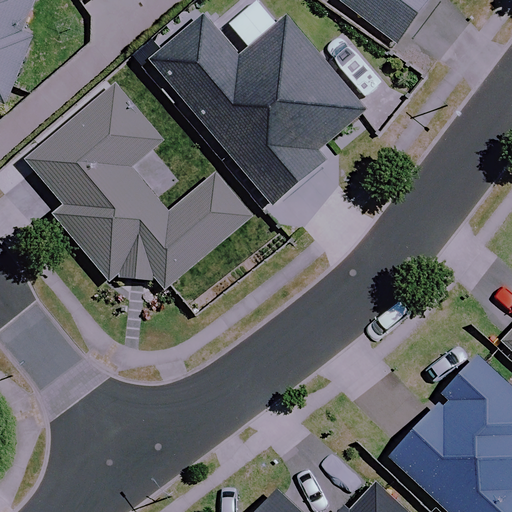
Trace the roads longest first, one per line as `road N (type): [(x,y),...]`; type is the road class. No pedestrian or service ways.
road 1 (residential): [(145,455),(325,320),(511,115)]
road 2 (residential): [(0,294),(145,455)]
